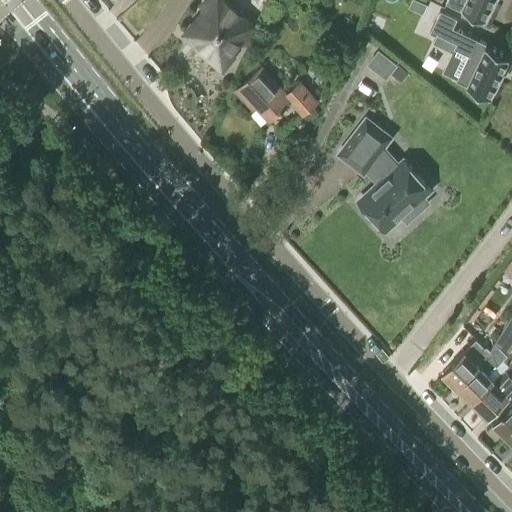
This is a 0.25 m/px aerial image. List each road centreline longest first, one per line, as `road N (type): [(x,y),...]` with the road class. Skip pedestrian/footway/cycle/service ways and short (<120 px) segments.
road 1 (secondary): [(480,511),(357,386),(26,0)]
road 2 (secondary): [(0,15),(448,511)]
road 3 (residential): [(392,379),(66,0)]
road 4 (residential): [(392,379),(511,221)]
road 5 (residential): [(511,502),(392,379)]
